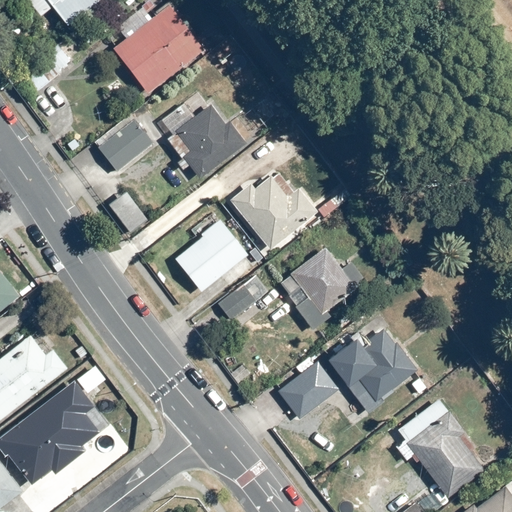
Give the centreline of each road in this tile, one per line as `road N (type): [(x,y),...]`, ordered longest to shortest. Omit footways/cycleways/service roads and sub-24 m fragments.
road 1 (residential): [(0,141),(104,296),(209,428)]
road 2 (residential): [(103,511),(209,428)]
